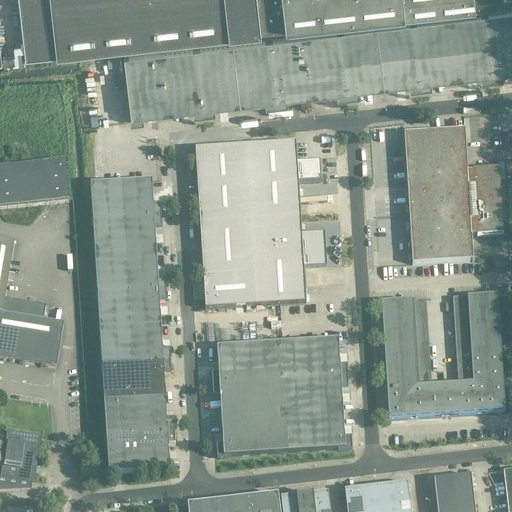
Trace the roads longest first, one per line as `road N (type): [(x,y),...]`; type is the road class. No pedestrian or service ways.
road 1 (unclassified): [(198,486),(175,144),(184,130),(350,114)]
road 2 (unclassified): [(373,468),(350,114)]
road 3 (unclassified): [(198,486),(373,468)]
road 4 (unknown): [(187,320),(362,310)]
road 5 (unclassified): [(350,114),(511,96)]
road 6 (unknown): [(369,418),(390,424),(511,413)]
road 7 (unknown): [(175,144),(120,137),(110,59)]
road 8 (unclassified): [(78,511),(96,499),(198,486)]
